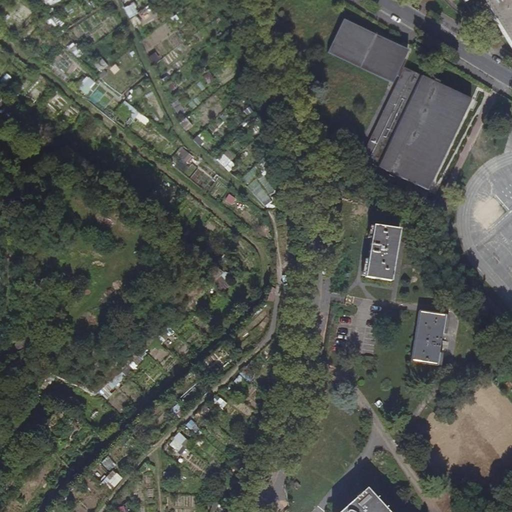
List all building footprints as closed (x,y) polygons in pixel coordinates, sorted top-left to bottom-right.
[(462,0),(464,3),(468,0),(480,0),(511,49),(511,3),(510,0),(462,0)] [(393,85),(409,53),(345,23),(330,55),(393,85)] [(427,193),(471,102),(438,87),(440,83),(435,81),(434,84),(405,70),(361,161),(390,175),(389,178),(394,180),(395,178),(427,193)] [(121,106),(145,125),(150,119),(125,101),(121,106)] [(185,173),(196,157),(182,146),(170,163),(185,173)] [(150,252),(151,251),(79,190),(63,209),(119,257),(79,322),(100,335),(148,255),(150,256),(151,254),(150,252)] [(364,284),(383,287),(391,288),(399,237),(373,232),(367,269),(364,284)] [(223,273),(215,281),(223,290),(231,283),(223,273)] [(436,374),(444,324),(418,319),(409,369),(436,374)] [(181,432),(170,442),(181,455),(193,444),(181,432)] [(113,484),(120,476),(114,470),(107,478),(113,484)] [(382,511),(366,494),(346,511),(382,511)]
